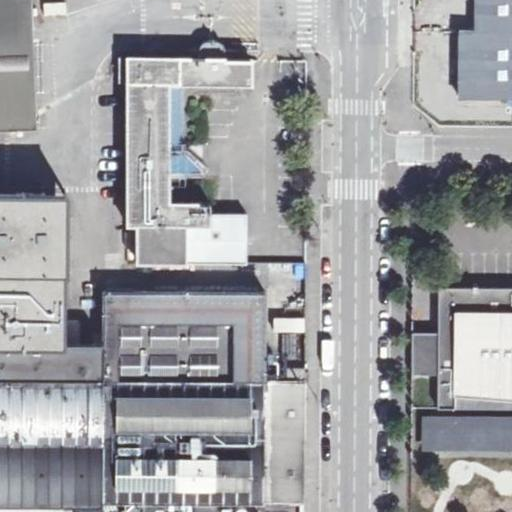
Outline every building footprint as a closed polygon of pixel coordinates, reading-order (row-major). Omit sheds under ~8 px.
[(0,0),(0,128),(35,128),(31,0),(0,0)] [(207,40),(204,42),(203,43),(202,44),(201,45),(200,47),(199,50),(199,56),(127,55),(128,80),(128,172),(127,224),(137,225),(137,262),(247,262),(245,211),(211,211),(211,203),(170,202),(170,169),(170,83),(179,84),(253,84),(253,59),(225,59),(225,57),(225,52),(226,49),(225,48),(224,45),(224,44),(223,43),(221,42),(219,41),(217,41),(216,40),(210,40),(207,40)] [(179,84),(170,83),(170,169),(205,168),(186,152),(179,151),(179,84)] [(219,291),(105,291),(104,342),(79,342),(78,319),(63,318),(64,218),(67,218),(67,192),(0,191),(0,501),(265,501),(264,462),(306,463),(306,380),(265,380),(266,291),(219,291)] [(305,262),(276,262),(277,279),(305,279),(305,262)] [(305,279),(277,279),(276,364),(305,363),(305,279)] [(412,312),(412,354),(438,354),(438,388),(456,388),(456,402),(511,402),(511,286),(439,286),(439,312),(412,312)] [(265,501),(306,463),(264,462),(265,501)]
